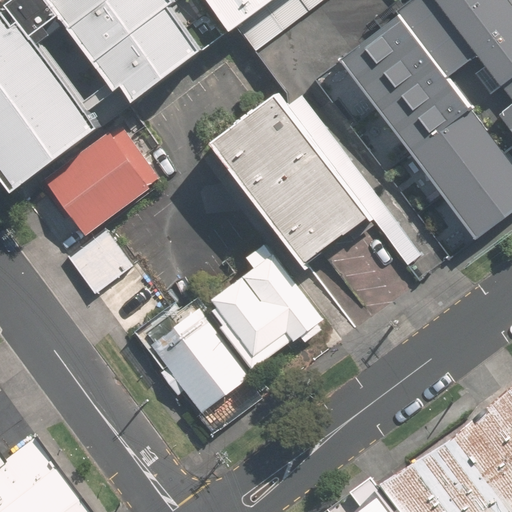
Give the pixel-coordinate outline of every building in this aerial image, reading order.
[(177,0),(61,0),(138,102),(213,46),(177,0)] [(216,0),(234,26),(268,0),(216,0)] [(474,234),(511,205),(511,145),(454,69),(476,48),(440,0),(406,0),(340,56),(474,234)] [(511,0),(440,0),(476,48),(511,95),(497,106),(511,126),(511,0)] [(9,2),(0,8),(0,144),(29,183),(103,127),(9,2)] [(291,81),(216,137),(308,259),(383,203),(291,81)] [(120,120),(51,172),(92,226),(161,175),(120,120)] [(113,223),(76,250),(102,285),(139,259),(113,223)] [(223,300),(218,304),(228,318),(225,320),(257,362),(304,328),(309,334),(331,318),(270,237),(250,252),(257,262),(217,292),(223,300)] [(257,370),(203,300),(184,315),(175,303),(145,326),(208,408),(257,370)] [(511,511),(511,395),(378,488),(396,511),(511,511)] [(90,511),(34,437),(4,459),(0,462),(0,511),(90,511)] [(396,511),(378,488),(372,484),(334,511),(396,511)]
